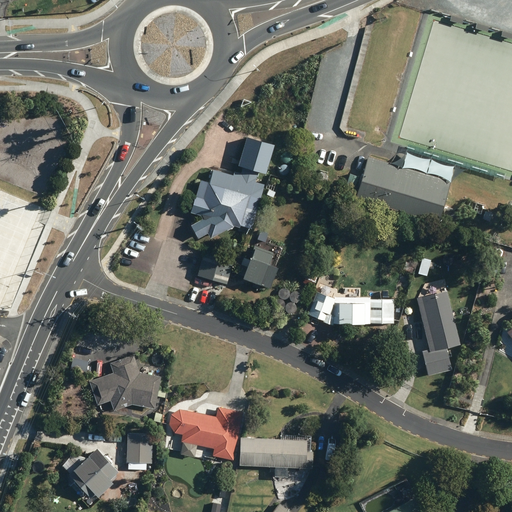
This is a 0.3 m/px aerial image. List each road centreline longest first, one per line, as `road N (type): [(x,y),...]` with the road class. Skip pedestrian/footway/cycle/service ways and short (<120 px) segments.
road 1 (residential): [(511,452),(457,441),(283,353),(67,272)]
road 2 (secondary): [(0,427),(67,272)]
road 3 (secondary): [(198,93),(98,217)]
road 4 (secondary): [(98,217),(129,134),(135,84)]
road 5 (primary): [(124,70),(0,58)]
road 6 (primary): [(0,52),(120,26)]
